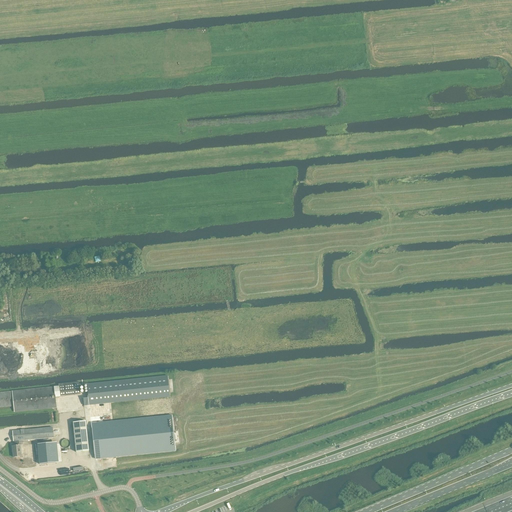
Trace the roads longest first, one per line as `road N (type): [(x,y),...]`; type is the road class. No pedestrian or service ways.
road 1 (primary): [(511,385),(162,511)]
road 2 (primary): [(192,511),(511,391)]
road 3 (primary): [(511,450),(367,511)]
road 4 (primary): [(393,511),(511,463)]
